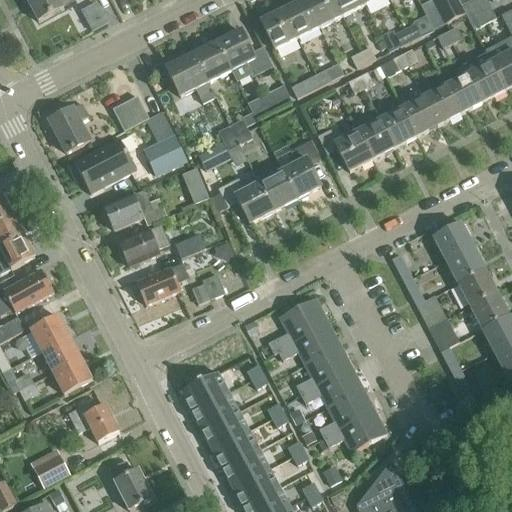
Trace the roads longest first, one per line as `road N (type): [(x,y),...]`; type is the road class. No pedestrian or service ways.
road 1 (residential): [(133,367),(1,106)]
road 2 (residential): [(133,367),(339,262)]
road 3 (residential): [(1,106),(205,0)]
road 4 (residential): [(339,262),(511,173)]
road 5 (residential): [(425,431),(339,262)]
road 6 (residential): [(210,511),(133,367)]
